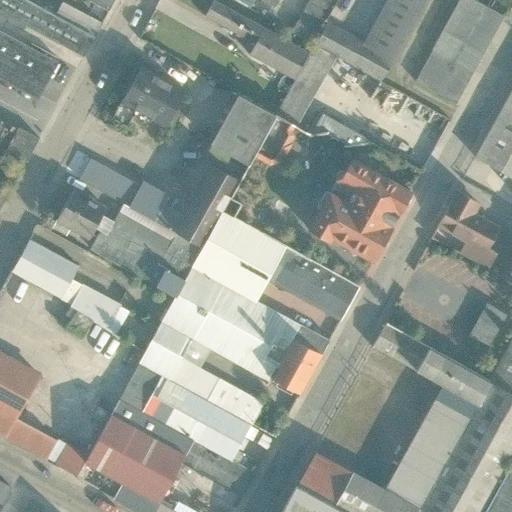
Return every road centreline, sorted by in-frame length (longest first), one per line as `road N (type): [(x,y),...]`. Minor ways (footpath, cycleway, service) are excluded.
road 1 (residential): [(511,46),(256,511)]
road 2 (residential): [(134,0),(0,247)]
